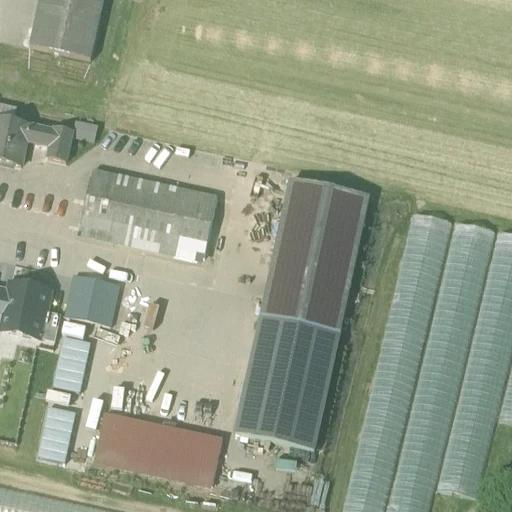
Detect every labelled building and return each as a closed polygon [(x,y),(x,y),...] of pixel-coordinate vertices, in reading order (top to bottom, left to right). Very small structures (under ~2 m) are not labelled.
[(40,0),(30,51),(90,64),(104,0),(40,0)] [(0,120),(14,124),(17,112),(0,108),(0,120)] [(0,164),(19,169),(26,145),(30,129),(14,124),(0,120),(0,164)] [(75,125),(73,134),(76,135),(73,143),(94,148),(98,130),(75,125)] [(54,135),(30,129),(26,145),(50,151),(47,162),(67,167),(73,143),(76,135),(73,134),(55,129),(54,135)] [(81,235),(206,262),(218,202),(94,175),(81,235)] [(260,321),(339,338),(369,201),(290,184),(260,321)] [(511,241),(409,219),(344,511),(431,511),(435,496),(479,505),(496,427),(511,430),(511,241)] [(206,262),(81,235),(79,243),(204,270),(206,262)] [(67,321),(111,331),(119,290),(76,281),(67,321)] [(0,321),(3,322),(0,334),(41,343),(47,316),(51,298),(10,289),(9,295),(0,293),(0,321)] [(47,316),(41,343),(55,346),(61,319),(47,316)] [(339,338),(260,321),(234,438),(314,455),(339,338)] [(65,328),(64,340),(80,342),(81,330),(65,328)] [(53,392),(80,398),(91,348),(63,342),(53,392)] [(75,417),(48,411),(37,461),(65,467),(75,417)] [(105,419),(95,465),(211,490),(221,444),(105,419)] [(90,511),(0,493),(0,511),(90,511)]
